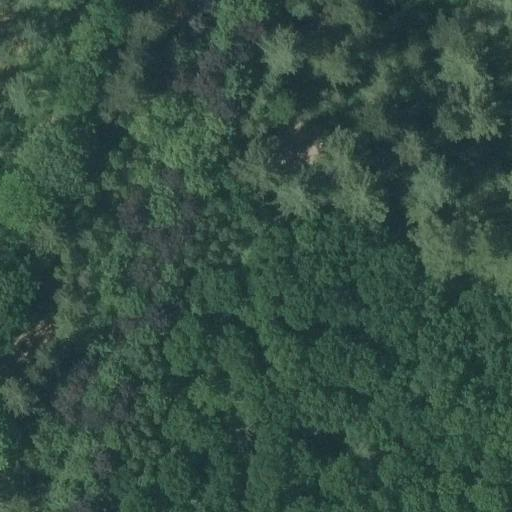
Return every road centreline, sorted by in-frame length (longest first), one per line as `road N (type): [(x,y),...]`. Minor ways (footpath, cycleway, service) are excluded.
road 1 (tertiary): [(39,511),(217,0)]
road 2 (unknown): [(97,511),(267,0)]
road 3 (track): [(511,243),(228,184)]
